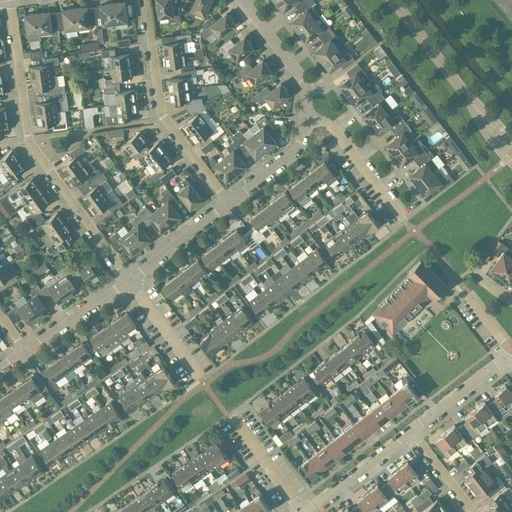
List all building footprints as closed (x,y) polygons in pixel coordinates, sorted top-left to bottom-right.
[(180,21),(179,7),(172,8),(171,0),(156,0),(159,17),(168,16),(170,22),(180,21)] [(183,13),(193,18),(197,12),(205,15),(211,0),(195,0),(195,3),(189,0),(183,13)] [(277,0),(276,1),(283,11),(293,3),(297,8),(307,0),(277,0)] [(301,13),(292,21),(299,31),(314,19),(310,13),(316,6),(314,4),(316,3),(313,0),(307,0),(297,8),(301,13)] [(127,21),(125,1),(113,3),(115,23),(127,21)] [(101,6),(93,7),(96,24),(96,26),(103,26),(103,25),(115,23),(113,3),(100,5),(101,6)] [(87,7),(75,8),(78,28),(90,26),(90,25),(96,24),(93,7),(87,8),(87,7)] [(63,10),(63,11),(56,12),(59,29),(65,28),(65,30),(78,28),(75,8),(63,10)] [(50,13),(49,12),(37,13),(40,33),(52,32),(52,30),(59,29),(56,12),(50,13)] [(28,40),(40,39),(40,33),(37,13),(25,15),(28,35),(28,40)] [(235,24),(226,13),(217,21),(212,16),(201,24),(208,33),(214,30),(219,37),(235,24)] [(299,31),(307,41),(317,33),(321,38),(332,30),(326,22),(325,22),(319,15),(314,19),(299,31)] [(106,42),(104,28),(97,29),(99,43),(106,42)] [(322,61),(338,49),(333,43),(338,37),(332,30),(321,38),(325,43),(315,51),(322,61)] [(163,44),(164,55),(185,53),(183,42),(191,41),(190,34),(176,36),(177,42),(163,44)] [(253,48),(245,37),(235,44),(231,39),(220,48),(226,57),(232,53),(237,60),(253,48)] [(118,40),(119,47),(131,45),(130,38),(118,40)] [(90,49),(98,49),(98,42),(80,42),(81,57),(90,56),(90,49)] [(101,51),(102,58),(110,57),(111,68),(131,65),(130,54),(115,56),(114,49),(101,51)] [(343,55),(338,49),(322,61),(330,71),(340,63),(344,68),(355,60),(349,52),(343,55)] [(42,50),(30,52),(31,59),(43,57),(42,50)] [(185,58),(185,53),(164,55),(166,67),(180,65),(181,71),(195,69),(194,63),(193,57),(185,58)] [(45,66),(30,67),(32,79),(52,76),(50,65),(59,64),(58,57),(44,59),(45,66)] [(242,77),(244,80),(250,77),(256,84),(271,71),(263,60),(253,68),(249,63),(236,72),(240,78),(242,77)] [(350,77),(341,84),(348,94),(363,82),(369,78),(364,71),(357,63),(346,71),(350,77)] [(113,79),(105,80),(106,87),(119,85),(118,78),(133,76),(131,65),(111,68),(113,79)] [(182,78),(168,80),(169,91),(189,88),(189,83),(197,82),(195,69),(181,71),(182,78)] [(32,79),(33,90),(48,88),(49,95),(63,93),(65,92),(64,85),(59,85),(57,75),(52,76),(32,79)] [(368,89),(363,82),(348,94),(356,104),(366,96),(370,102),(381,93),(382,92),(377,84),(368,89)] [(254,96),(261,104),(268,100),(274,107),(289,95),(281,84),(271,91),(267,86),(254,96)] [(104,87),(105,94),(115,93),(116,103),(116,104),(136,101),(135,90),(120,91),(119,85),(106,87),(104,87)] [(191,100),(189,88),(169,91),(171,102),(185,101),(186,110),(202,103),(202,98),(191,100)] [(409,95),(419,108),(425,104),(415,90),(409,95)] [(50,101),(35,103),(37,114),(57,112),(57,111),(62,111),(61,100),(63,100),(63,93),(49,95),(50,101)] [(374,107),(364,115),(371,124),(387,112),(382,106),(387,101),(381,93),(370,102),(374,107)] [(123,114),(138,112),(136,101),(116,104),(116,103),(109,104),(110,116),(107,116),(108,122),(124,121),(123,114)] [(193,118),(183,125),(190,134),(206,122),(200,113),(206,108),(202,103),(186,110),(193,118)] [(94,127),(94,113),(98,113),(98,106),(86,106),(85,127),(94,127)] [(427,107),(420,112),(430,125),(437,120),(427,107)] [(66,122),(58,123),(57,112),(37,114),(38,126),(53,124),(54,130),(67,128),(66,122)] [(371,124),(379,134),(389,126),(393,132),(406,122),(400,114),(392,119),(387,112),(371,124)] [(257,123),(260,129),(254,134),(266,150),(276,142),(268,132),(273,128),(265,117),(257,123)] [(0,130),(8,130),(7,118),(0,118),(0,130)] [(213,130),(206,122),(190,134),(197,143),(209,134),(213,139),(224,131),(220,125),(213,130)] [(397,137),(387,145),(395,154),(410,143),(405,136),(411,129),(406,122),(393,132),(397,137)] [(124,136),(123,129),(109,131),(110,137),(124,136)] [(140,132),(124,144),(136,160),(142,155),(147,151),(143,146),(148,142),(140,132)] [(248,139),(243,134),(235,140),(243,151),(249,147),(256,157),(266,150),(254,134),(248,139)] [(227,146),(230,153),(224,157),(236,173),(246,165),(238,155),(243,151),(235,140),(227,146)] [(201,148),(205,153),(215,146),(211,141),(201,148)] [(158,142),(147,151),(142,155),(149,164),(165,151),(158,142)] [(415,149),(410,143),(395,154),(402,164),(412,157),(416,162),(427,153),(421,145),(415,149)] [(73,159),(61,167),(68,176),(84,164),(78,156),(86,150),(82,144),(69,153),(73,159)] [(0,168),(2,171),(18,159),(11,150),(0,158),(0,168)] [(455,155),(465,169),(472,165),(462,150),(455,155)] [(172,160),(165,151),(149,164),(156,172),(150,177),(154,183),(159,178),(165,174),(161,169),(172,160)] [(420,167),(410,175),(418,185),(433,173),(428,166),(433,161),(431,159),(435,156),(430,151),(427,153),(416,162),(420,167)] [(210,159),(226,180),(236,173),(224,157),(218,162),(213,157),(210,159)] [(13,177),(25,169),(18,159),(2,171),(8,180),(2,185),(6,191),(17,182),(13,177)] [(84,164),(68,176),(74,186),(86,177),(90,182),(101,174),(97,168),(96,169),(90,160),(84,164)] [(324,161),(315,168),(325,181),(328,185),(337,178),(334,174),(338,172),(331,163),(328,166),(324,161)] [(325,181),(315,168),(307,175),(317,188),(325,181)] [(172,169),(165,174),(159,178),(164,184),(165,182),(176,174),(172,169)] [(89,205),(105,193),(99,184),(107,178),(103,173),(101,174),(90,182),(94,188),(82,196),(89,205)] [(444,175),(438,179),(433,173),(418,185),(425,194),(435,187),(440,192),(451,183),(444,175)] [(317,188),(307,175),(298,181),(308,194),(317,188)] [(26,205),(42,193),(32,178),(9,195),(13,200),(19,195),(26,205)] [(178,192),(191,208),(202,199),(185,178),(182,181),(185,187),(178,192)] [(125,192),(132,187),(127,179),(120,183),(125,192)] [(299,201),(303,206),(312,199),(308,194),(298,181),(290,188),(299,201)] [(351,182),(345,186),(350,192),(355,188),(351,182)] [(164,204),(159,208),(170,224),(180,216),(173,206),(178,202),(167,188),(161,192),(164,195),(161,197),(164,204)] [(289,215),(298,208),(295,204),(285,191),(277,198),(286,211),(289,215)] [(41,216),(38,211),(49,202),(42,193),(26,205),(32,213),(26,218),(30,224),(41,216)] [(89,205),(96,215),(107,206),(111,211),(122,203),(118,197),(112,202),(105,193),(89,205)] [(354,201),(350,196),(345,200),(349,204),(354,201)] [(268,205),(278,218),(286,211),(277,198),(268,205)] [(0,211),(4,217),(12,212),(2,199),(0,200),(0,211)] [(342,203),(337,206),(341,211),(345,207),(342,203)] [(260,211),(269,224),(278,218),(268,205),(260,211)] [(332,210),(336,215),(341,211),(337,206),(332,210)] [(153,221),(161,231),(170,224),(159,208),(152,213),(145,207),(138,213),(139,214),(148,225),(153,221)] [(312,216),(309,218),(313,222),(323,214),(319,209),(312,214),(312,216)] [(266,237),(261,231),(269,224),(260,211),(251,218),(256,225),(250,229),(260,242),(266,237)] [(364,236),(364,237),(371,232),(358,217),(354,211),(346,217),(347,218),(347,219),(362,238),(364,236)] [(27,227),(30,231),(34,229),(41,225),(47,234),(64,222),(57,212),(45,221),(41,216),(30,224),(30,225),(27,227)] [(365,212),(358,217),(371,232),(377,228),(375,225),(377,223),(369,212),(367,214),(365,212)] [(148,225),(139,214),(131,220),(135,227),(129,231),(140,247),(145,244),(146,243),(148,242),(148,241),(150,239),(143,229),(148,225)] [(325,215),(320,219),(324,224),(329,220),(325,215)] [(298,226),(302,231),(313,222),(309,218),(305,221),(304,221),(298,226)] [(319,227),(324,224),(320,219),(309,228),(312,232),(319,227)] [(360,240),(360,239),(362,238),(347,219),(343,221),(347,226),(342,229),(354,245),(360,240)] [(64,222),(47,234),(54,242),(45,248),(49,254),(51,253),(53,255),(72,242),(66,234),(70,231),(64,222)] [(290,233),(293,238),(302,231),(298,226),(292,230),(293,231),(290,233)] [(252,248),(257,244),(247,231),(242,236),(237,229),(228,236),(238,249),(240,251),(249,245),(252,248)] [(342,229),(333,236),(345,251),(347,249),(348,250),(354,245),(342,229)] [(140,247),(129,231),(122,236),(117,231),(109,237),(118,249),(123,244),(131,254),(132,253),(134,253),(136,252),(136,250),(140,247)] [(300,235),(295,239),(299,243),(304,240),(300,235)] [(228,236),(219,243),(229,255),(238,249),(228,236)] [(343,252),(345,251),(333,236),(325,243),(337,258),(344,253),(343,252)] [(290,242),(294,247),(299,243),(295,239),(290,242)] [(493,274),(501,276),(511,261),(511,258),(507,255),(511,250),(501,242),(493,252),(500,258),(492,269),(492,270),(491,271),(492,272),(492,273),(493,273),(493,274)] [(221,262),(229,255),(219,243),(211,249),(221,262)] [(287,252),(283,248),(279,251),(282,256),(287,252)] [(202,256),(212,269),(221,262),(211,249),(202,256)] [(329,264),(317,249),(308,255),(320,270),(322,269),(322,270),(329,264)] [(274,255),(277,260),(282,256),(279,251),(274,255)] [(318,273),(318,272),(320,270),(308,255),(300,262),(312,278),(318,273)] [(208,272),(198,259),(189,266),(199,279),(208,272)] [(447,285),(421,259),(408,272),(410,275),(373,313),(393,333),(431,295),(434,298),(447,285)] [(91,267),(86,260),(77,267),(75,265),(70,269),(78,280),(83,276),(88,284),(98,277),(95,273),(98,271),(94,264),(91,267)] [(267,260),(263,264),(262,264),(266,269),(271,265),(267,260)] [(510,283),(511,283),(511,281),(511,261),(501,276),(506,283),(507,284),(508,284),(509,284),(510,283)] [(300,262),(292,268),(303,283),(305,282),(306,283),(312,278),(300,262)] [(266,278),(270,275),(266,269),(262,264),(257,268),(266,278)] [(13,274),(11,275),(4,265),(0,268),(0,282),(2,281),(5,287),(16,279),(13,274)] [(62,269),(66,274),(56,281),(68,297),(77,291),(72,283),(78,280),(70,269),(68,265),(62,269)] [(189,266),(180,273),(191,287),(190,285),(199,279),(189,266)] [(302,286),(301,285),(303,283),(292,268),(283,275),(296,291),(302,286)] [(185,296),(193,289),(191,287),(180,273),(172,279),(182,292),(185,296)] [(250,273),(248,275),(245,277),(249,282),(254,278),(250,273)] [(289,294),(289,295),(296,291),(283,275),(275,281),(287,296),(289,294)] [(241,281),(245,286),(249,282),(245,277),(241,281)] [(163,286),(173,299),(182,292),(172,279),(163,286)] [(68,297),(56,281),(47,287),(45,285),(40,289),(48,300),(53,297),(58,304),(68,297)] [(285,299),(285,298),(287,296),(275,281),(267,288),(279,303),(285,299)] [(36,295),(27,301),(38,318),(48,311),(43,304),(48,300),(40,289),(38,286),(33,289),(36,295)] [(267,288),(258,294),(270,309),(272,307),(273,308),(279,303),(267,288)] [(225,293),(220,297),(224,301),(228,298),(225,293)] [(269,311),(268,310),(270,309),(258,294),(250,301),(262,317),(269,311)] [(215,300),(219,305),(224,301),(220,297),(215,300)] [(28,324),(38,318),(27,301),(17,308),(16,306),(10,309),(18,321),(23,317),(28,324)] [(208,306),(204,310),(207,314),(212,311),(208,306)] [(242,307),(233,313),(245,328),(247,327),(247,328),(254,323),(242,307)] [(199,313),(202,318),(207,314),(204,310),(199,313)] [(136,326),(127,313),(118,319),(127,332),(136,326)] [(243,331),(243,330),(245,328),(233,313),(225,320),(237,336),(243,331)] [(184,325),(187,330),(199,321),(195,316),(184,325)] [(118,319),(108,325),(118,338),(127,332),(118,319)] [(225,320),(217,326),(228,341),(230,340),(231,341),(237,336),(225,320)] [(100,331),(109,344),(118,338),(108,325),(100,331)] [(217,326),(208,333),(221,349),(227,344),(226,343),(228,341),(217,326)] [(365,330),(356,337),(367,351),(376,345),(365,330)] [(91,337),(100,351),(109,344),(100,331),(91,337)] [(212,351),(214,354),(221,349),(208,333),(202,338),(204,340),(202,342),(210,353),(212,351)] [(356,337),(347,344),(358,358),(367,351),(356,337)] [(83,343),(73,349),(82,362),(92,356),(83,343)] [(339,350),(350,365),(358,358),(347,344),(339,350)] [(64,355),(74,368),(82,362),(73,349),(64,355)] [(330,357),(341,371),(350,365),(339,350),(330,357)] [(146,359),(151,356),(147,351),(142,354),(146,359)] [(65,374),(74,368),(64,355),(55,361),(65,374)] [(139,357),(134,360),(137,365),(142,361),(139,357)] [(330,357),(322,364),(333,378),(341,371),(330,357)] [(60,387),(56,381),(65,374),(55,361),(46,367),(51,374),(46,378),(55,391),(60,387)] [(313,370),(324,385),(333,378),(322,364),(313,370)] [(391,369),(387,365),(382,368),(386,373),(391,369)] [(161,368),(154,372),(166,389),(172,384),(170,382),(173,380),(165,369),(163,370),(161,368)] [(122,369),(116,372),(120,377),(125,374),(122,369)] [(112,375),(115,380),(120,377),(116,372),(112,375)] [(166,389),(154,372),(146,378),(156,394),(158,392),(159,393),(166,389)] [(403,385),(398,389),(410,404),(424,393),(409,373),(403,377),(404,378),(402,380),(403,385)] [(35,382),(32,377),(22,384),(35,402),(44,396),(42,392),(47,388),(41,378),(35,382)] [(304,377),(295,384),(307,400),(316,393),(304,377)] [(154,395),(156,394),(146,378),(137,384),(148,400),(155,396),(154,395)] [(369,378),(364,382),(368,387),(373,383),(369,378)] [(135,385),(133,381),(125,385),(139,405),(141,404),(142,405),(148,400),(137,384),(135,385)] [(35,402),(22,384),(13,390),(23,403),(26,408),(35,402)] [(84,384),(75,390),(79,395),(87,389),(84,384)] [(286,391),(299,406),(307,400),(295,384),(286,391)] [(125,385),(116,392),(130,412),(137,408),(137,407),(139,405),(125,385)] [(495,394),(498,397),(493,401),(502,414),(508,410),(507,409),(511,404),(511,393),(506,385),(495,394)] [(95,387),(90,390),(93,395),(98,392),(95,387)] [(401,411),(410,404),(398,389),(389,396),(401,411)] [(23,403),(13,390),(5,396),(14,409),(23,403)] [(85,393),(88,398),(93,395),(90,390),(85,393)] [(290,413),(299,406),(286,391),(278,397),(290,413)] [(355,397),(351,392),(346,396),(350,401),(355,397)] [(71,394),(61,401),(64,405),(74,398),(71,394)] [(5,396),(0,398),(0,417),(2,421),(7,418),(11,423),(19,417),(14,409),(5,396)] [(401,411),(389,396),(380,403),(392,418),(401,411)] [(270,404),(269,403),(282,420),(290,413),(278,397),(270,404)] [(81,403),(78,398),(72,402),(76,407),(81,403)] [(111,401),(102,408),(112,423),(115,422),(115,423),(122,418),(111,401)] [(487,405),(485,402),(475,409),(487,425),(496,418),(497,418),(502,414),(493,401),(487,405)] [(68,405),(71,410),(76,407),(72,402),(68,405)] [(260,410),(273,426),(282,420),(269,403),(260,410)] [(380,403),(371,410),(383,425),(392,418),(380,403)] [(60,407),(57,404),(43,414),(45,417),(60,407)] [(333,406),(328,410),(332,415),(337,411),(333,406)] [(112,423),(102,408),(93,414),(104,430),(111,426),(110,425),(112,423)] [(467,421),(462,425),(472,437),(478,433),(477,432),(487,425),(475,409),(465,417),(467,421)] [(61,410),(55,414),(59,419),(64,415),(61,410)] [(324,414),(327,418),(332,415),(328,410),(324,414)] [(371,410),(362,417),(374,432),(383,425),(371,410)] [(104,430),(93,414),(85,419),(95,435),(97,434),(98,435),(104,430)] [(362,417),(353,424),(365,439),(374,432),(362,417)] [(95,435),(85,419),(76,425),(87,442),(94,437),(93,436),(95,435)] [(34,420),(25,426),(27,429),(36,423),(34,420)] [(315,420),(310,424),(314,429),(319,425),(315,420)] [(43,422),(38,426),(33,429),(37,434),(47,427),(43,422)] [(353,424),(344,431),(356,446),(365,439),(353,424)] [(76,425),(67,431),(78,447),(80,445),(81,446),(87,442),(76,425)] [(455,425),(445,433),(457,448),(466,441),(467,442),(472,437),(462,425),(457,428),(455,425)] [(47,428),(42,431),(48,440),(52,437),(47,428)] [(293,434),(289,429),(279,437),(283,442),(293,434)] [(67,431),(58,437),(70,454),(76,449),(76,448),(78,447),(67,431)] [(344,431),(335,437),(347,453),(356,446),(344,431)] [(435,440),(447,456),(457,448),(445,433),(435,440)] [(297,434),(292,438),(295,442),(300,438),(297,434)] [(23,435),(16,441),(11,444),(15,448),(27,440),(23,435)] [(63,458),(70,454),(58,437),(50,443),(60,459),(63,457),(63,458)] [(338,460),(347,453),(335,437),(326,444),(338,460)] [(217,441),(207,448),(219,465),(229,459),(217,441)] [(59,461),(58,460),(60,459),(50,443),(41,449),(52,466),(59,461)] [(7,447),(10,452),(15,448),(11,444),(7,447)] [(338,460),(326,444),(317,451),(329,467),(338,460)] [(208,449),(199,455),(210,471),(219,465),(207,448),(208,449)] [(317,451),(308,458),(320,474),(329,467),(317,451)] [(24,454),(20,457),(34,477),(36,475),(37,476),(44,471),(32,455),(27,459),(24,454)] [(210,471),(199,455),(190,461),(201,477),(210,471)] [(467,480),(466,481),(471,488),(489,474),(484,469),(489,465),(482,456),(471,465),(475,470),(465,478),(467,480)] [(17,459),(20,464),(15,467),(26,484),(32,479),(32,478),(34,477),(20,457),(17,459)] [(299,466),(310,481),(320,474),(308,458),(299,466)] [(190,461),(181,467),(193,483),(201,477),(190,461)] [(407,461),(398,469),(409,483),(418,476),(407,461)] [(6,464),(2,466),(5,472),(16,489),(19,487),(19,488),(26,484),(15,467),(10,470),(6,464)] [(172,473),(183,490),(193,483),(181,467),(172,473)] [(237,468),(226,475),(227,477),(230,480),(241,473),(237,468)] [(390,480),(385,484),(394,495),(399,491),(409,483),(398,469),(388,477),(390,480)] [(6,473),(0,477),(0,482),(8,496),(15,491),(14,490),(16,489),(5,472),(6,473)] [(236,480),(240,487),(251,480),(246,473),(236,480)] [(498,476),(493,480),(489,474),(471,488),(476,495),(477,494),(479,497),(490,489),(493,493),(504,485),(498,476)] [(218,483),(221,486),(230,480),(227,477),(219,483),(218,483)] [(164,479),(154,485),(164,500),(166,499),(168,502),(176,497),(164,479)] [(208,486),(212,493),(221,486),(218,483),(219,483),(217,480),(208,486)] [(0,497),(2,500),(8,496),(0,482),(0,497)] [(377,485),(367,492),(378,506),(388,499),(388,500),(394,495),(385,484),(380,488),(377,485)] [(154,485),(145,491),(156,506),(164,500),(154,485)] [(505,511),(511,507),(508,502),(511,498),(511,494),(511,493),(511,492),(511,490),(509,487),(497,496),(501,501),(488,510),(490,511),(489,511),(505,511)] [(419,511),(439,511),(444,509),(437,499),(433,502),(429,496),(432,493),(428,488),(418,495),(414,498),(413,502),(416,506),(415,506),(419,511)] [(223,489),(217,492),(221,497),(226,493),(223,489)] [(146,511),(156,506),(145,491),(136,497),(146,511)] [(360,504),(355,507),(358,511),(378,511),(380,511),(377,507),(378,506),(367,492),(357,500),(360,504)] [(250,501),(257,511),(267,511),(270,510),(259,494),(250,501)] [(146,511),(136,497),(128,503),(133,511),(146,511)] [(200,504),(204,511),(206,511),(210,510),(205,501),(200,504)] [(257,511),(250,501),(241,507),(243,511),(257,511)] [(133,511),(128,503),(119,509),(120,511),(133,511)]
